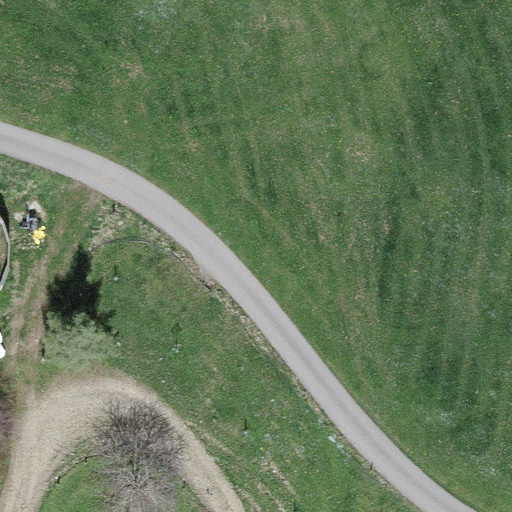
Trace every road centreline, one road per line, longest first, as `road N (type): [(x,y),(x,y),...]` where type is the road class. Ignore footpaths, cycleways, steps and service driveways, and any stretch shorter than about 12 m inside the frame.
road 1 (track): [(445,511),(371,442),(197,238),(112,177),(0,136)]
road 2 (track): [(17,511),(46,440),(65,423),(109,410),(174,436),(226,511)]
